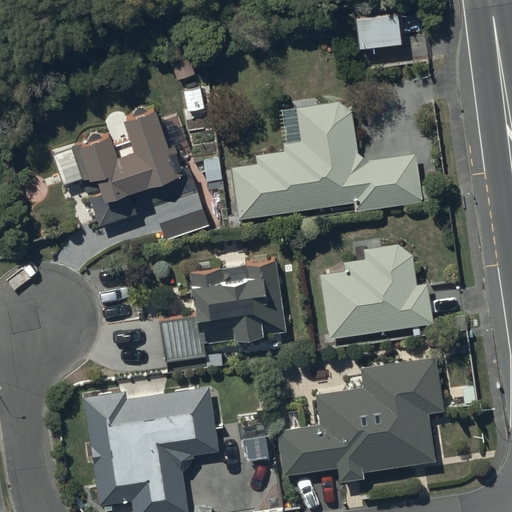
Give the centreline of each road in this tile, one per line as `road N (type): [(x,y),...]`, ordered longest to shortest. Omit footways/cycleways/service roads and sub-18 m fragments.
road 1 (residential): [(48,511),(17,389),(41,317)]
road 2 (residential): [(488,0),(511,150)]
